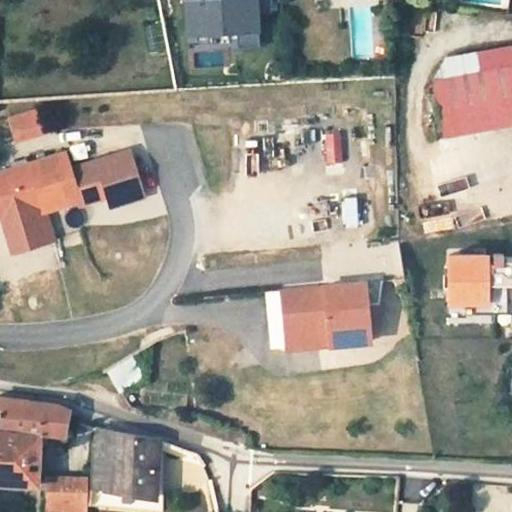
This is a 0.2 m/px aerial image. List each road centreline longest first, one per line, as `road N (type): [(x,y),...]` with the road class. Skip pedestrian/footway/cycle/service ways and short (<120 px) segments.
road 1 (unknown): [(0,329),(109,313),(167,270),(192,144)]
road 2 (residential): [(511,472),(237,459)]
road 3 (residential): [(237,459),(65,398),(0,387)]
